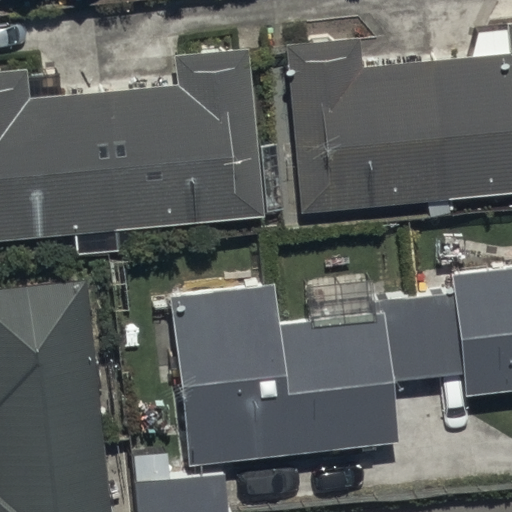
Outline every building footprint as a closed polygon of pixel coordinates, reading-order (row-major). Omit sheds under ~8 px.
[(360,20),(285,26),(300,196),(511,177),(511,6),(505,7),(507,37),(362,50),(360,20)] [(24,51),(0,53),(0,221),(263,198),(248,30),(176,37),(179,66),(26,80),(24,51)] [(273,262),(165,275),(186,454),(398,429),(390,362),(462,354),(465,381),(511,375),(511,252),(447,260),(449,278),(278,298),(273,262)] [(110,511),(84,266),(0,274),(0,511),(110,511)] [(133,476),(136,511),(229,511),(225,467),(133,476)]
